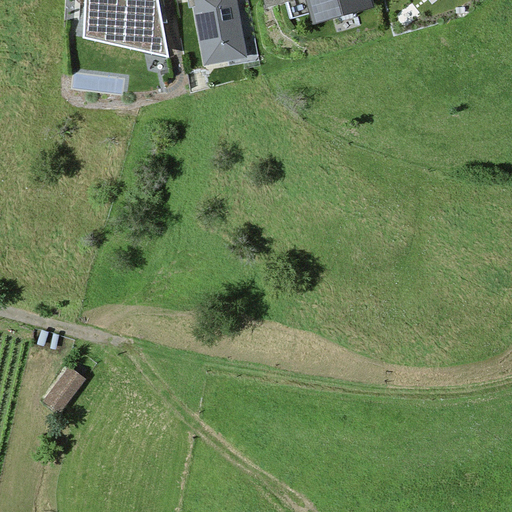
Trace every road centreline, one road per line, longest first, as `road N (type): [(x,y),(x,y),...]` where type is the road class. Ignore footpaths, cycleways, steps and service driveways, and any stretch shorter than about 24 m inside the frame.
road 1 (track): [(511,380),(469,393),(217,373),(121,341),(197,426),(310,511)]
road 2 (residential): [(0,306),(121,341)]
